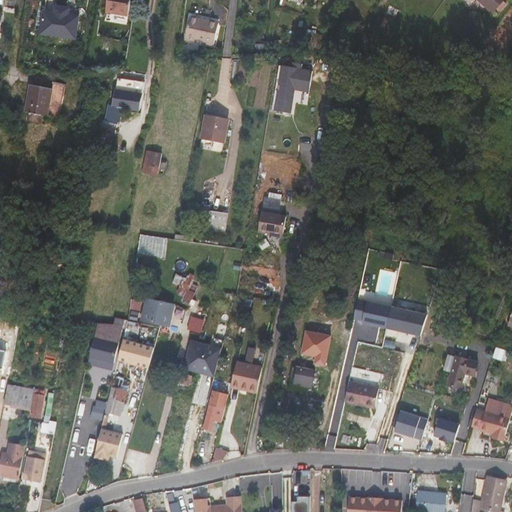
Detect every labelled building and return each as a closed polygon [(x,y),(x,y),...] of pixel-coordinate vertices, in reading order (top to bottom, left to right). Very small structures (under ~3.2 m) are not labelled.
[(107,0),(106,12),(128,16),(130,0),(107,0)] [(478,0),(494,14),(505,0),(478,0)] [(80,16),(44,11),(40,34),(76,39),(80,16)] [(219,23),(190,16),(185,39),(214,46),(219,23)] [(292,67),(282,65),(274,110),(291,113),(296,84),(310,87),(313,70),(302,69),(303,64),(293,62),(292,67)] [(145,81),(119,76),(113,108),(109,107),(106,121),(105,120),(98,148),(102,149),(101,151),(109,153),(113,140),(114,140),(117,123),(120,124),(123,109),(139,111),(145,81)] [(52,89),(31,85),(26,112),(28,112),(27,120),(40,123),(41,115),(45,116),(48,101),(63,104),(67,85),(53,82),(52,89)] [(229,120),(207,115),(202,139),(224,143),(229,120)] [(181,137),(176,160),(188,162),(194,139),(181,137)] [(162,154),(147,151),(142,172),(158,176),(159,173),(164,174),(167,162),(161,161),(162,154)] [(229,214),(200,210),(197,230),(226,234),(229,214)] [(269,233),(283,236),(287,216),(262,212),(259,231),(269,233)] [(141,235),(139,254),(164,255),(165,237),(141,235)] [(246,253),(244,266),(254,267),(256,255),(246,253)] [(253,291),(267,293),(271,271),(256,269),(253,291)] [(276,272),(271,271),(267,293),(275,294),(277,284),(275,283),(276,272)] [(177,274),(173,283),(181,286),(178,293),(185,296),(182,301),(194,307),(197,301),(193,299),(198,287),(193,284),(195,280),(193,279),(195,276),(191,274),(187,279),(177,274)] [(225,298),(228,299),(230,294),(222,293),(220,301),(225,301),(225,298)] [(131,299),(131,321),(142,321),(142,299),(131,299)] [(174,305),(147,299),(142,320),(170,326),(174,305)] [(263,302),(256,300),(254,306),(261,308),(263,302)] [(368,300),(363,322),(423,336),(428,314),(368,300)] [(91,358),(115,365),(126,320),(116,318),(114,325),(100,323),(91,358)] [(205,322),(191,318),(188,329),(202,333),(205,322)] [(332,336),(306,331),(302,354),(315,357),(314,364),(326,367),(327,360),(332,336)] [(155,348),(124,341),(119,360),(150,367),(155,348)] [(222,349),(192,341),(185,366),(216,374),(222,349)] [(247,361),(254,362),(256,347),(249,346),(247,361)] [(479,363),(456,356),(448,386),(461,390),(465,373),(475,376),(479,363)] [(115,365),(91,358),(89,366),(113,372),(115,365)] [(263,368),(238,362),(231,387),(257,393),(263,368)] [(216,374),(185,366),(185,369),(215,377),(216,374)] [(295,381),(306,383),(309,369),(298,367),(295,381)] [(314,370),(309,369),(306,383),(314,384),(316,371),(314,370)] [(193,376),(180,373),(178,382),(190,386),(193,376)] [(434,379),(427,376),(423,387),(430,390),(434,379)] [(380,388),(350,382),(345,402),(359,405),(360,400),(376,404),(380,388)] [(216,384),(212,398),(203,429),(212,431),(215,421),(222,423),(227,402),(230,393),(231,388),(216,384)] [(35,389),(15,385),(11,405),(32,409),(31,416),(41,417),(46,392),(35,390),(35,389)] [(124,407),(128,390),(112,386),(106,410),(120,414),(122,406),(124,407)] [(329,401),(321,400),(318,415),(326,417),(329,401)] [(376,404),(360,400),(359,405),(375,409),(376,404)] [(428,419),(402,410),(395,432),(421,441),(428,419)] [(493,435),(504,438),(504,436),(509,418),(487,411),(481,429),(494,433),(493,435)] [(99,436),(104,414),(96,412),(91,434),(99,436)] [(435,435),(454,441),(460,424),(440,418),(435,435)] [(50,421),(50,423),(48,430),(55,432),(57,422),(50,421)] [(118,457),(123,435),(102,430),(95,457),(102,458),(103,453),(110,455),(118,457)] [(25,446),(11,444),(9,454),(3,454),(0,472),(0,475),(20,479),(25,446)] [(215,449),(211,463),(226,460),(228,452),(215,449)] [(47,455),(30,451),(24,480),(41,483),(47,455)] [(474,500),(472,511),(504,511),(500,511),(507,481),(488,476),(482,502),(474,500)] [(445,511),(447,494),(418,491),(416,511),(445,511)] [(243,511),(242,496),(227,498),(227,505),(212,506),(210,498),(195,501),(196,511),(243,511)] [(298,496),(298,502),(297,511),(310,511),(310,497),(298,496)] [(402,511),(403,500),(383,499),(383,498),(369,497),(369,498),(349,497),(348,511),(402,511)] [(146,511),(143,499),(134,502),(136,511),(146,511)] [(182,511),(181,502),(172,503),(172,511),(182,511)]
